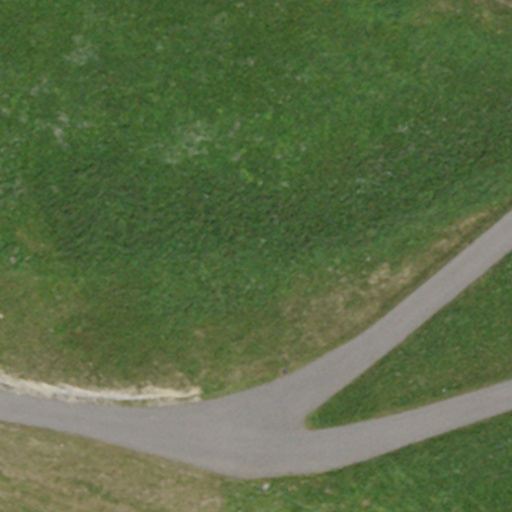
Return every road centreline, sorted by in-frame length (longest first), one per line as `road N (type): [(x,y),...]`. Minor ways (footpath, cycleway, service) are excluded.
road 1 (unclassified): [(362,321),(0,343)]
road 2 (unclassified): [(511,232),(362,321)]
road 3 (unclassified): [(511,313),(362,321)]
